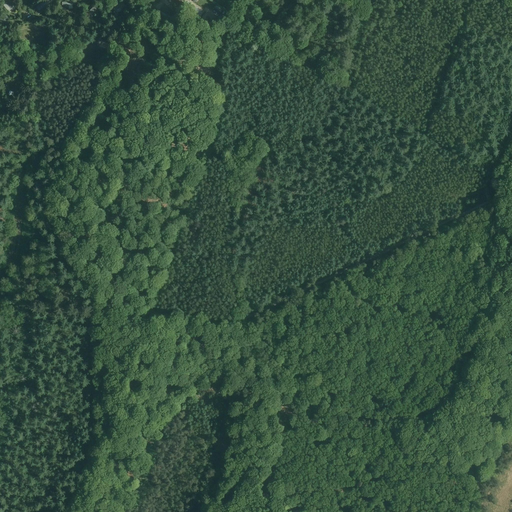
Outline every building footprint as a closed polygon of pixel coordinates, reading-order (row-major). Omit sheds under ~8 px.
[(9,0),(5,0),(5,1),(11,8),(14,6),(9,0)] [(124,4),(121,1),(113,8),(115,11),(124,4)] [(199,19),(203,14),(187,3),(184,9),(199,19)] [(222,10),(216,5),(213,9),(219,14),(222,10)] [(97,9),(94,7),(86,15),(89,17),(97,9)]
